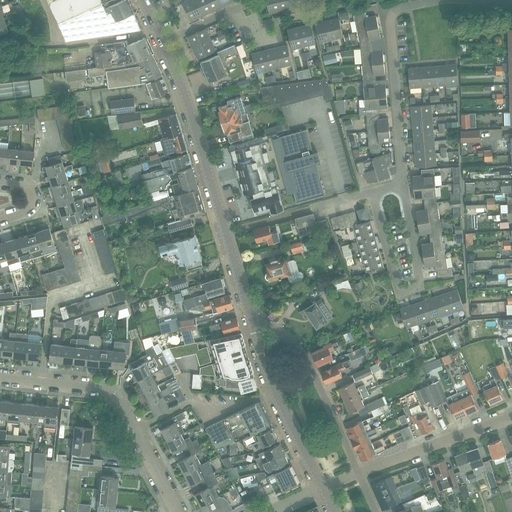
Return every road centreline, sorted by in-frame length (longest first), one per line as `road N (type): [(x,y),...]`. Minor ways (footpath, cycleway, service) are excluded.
road 1 (residential): [(401,182),(395,13),(444,2),(511,2)]
road 2 (tertiary): [(249,312),(162,43)]
road 3 (residential): [(0,380),(118,397),(177,511)]
road 4 (residential): [(373,193),(401,293),(411,290),(418,267),(401,182)]
road 5 (residential): [(358,474),(304,352),(249,312)]
road 6 (tertiary): [(323,487),(276,393),(249,312)]
road 7 (residential): [(358,474),(511,418)]
road 8 (residential): [(162,43),(224,16),(275,24)]
